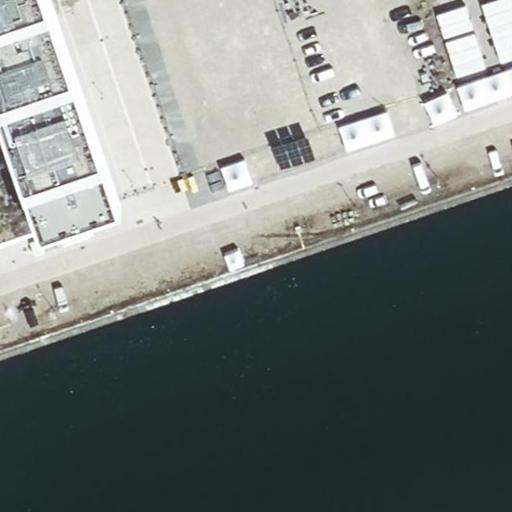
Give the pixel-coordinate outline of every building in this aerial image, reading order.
[(0,0),(0,23),(34,12),(30,0),(0,0)] [(34,12),(0,23),(0,108),(63,88),(34,12)] [(63,88),(0,108),(0,162),(1,165),(11,195),(91,169),(63,88)] [(1,165),(0,165),(0,248),(26,240),(11,195),(1,165)] [(91,169),(11,195),(26,240),(106,214),(91,169)]
